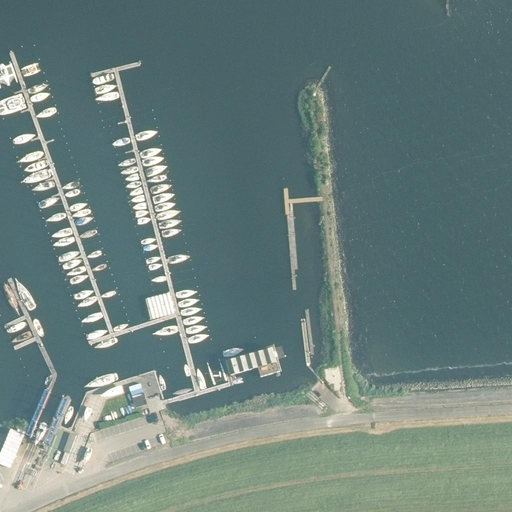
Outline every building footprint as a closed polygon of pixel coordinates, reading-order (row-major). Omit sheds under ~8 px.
[(169,297),(146,304),(151,325),(175,318),(169,297)] [(274,355),(231,368),(236,383),(263,375),(265,383),(281,378),(274,355)] [(145,388),(134,392),(136,399),(147,396),(145,388)] [(148,398),(138,401),(141,412),(151,409),(148,398)] [(0,467),(13,473),(29,437),(21,434),(20,437),(14,434),(0,467)] [(81,440),(74,437),(67,454),(74,457),(81,440)]
